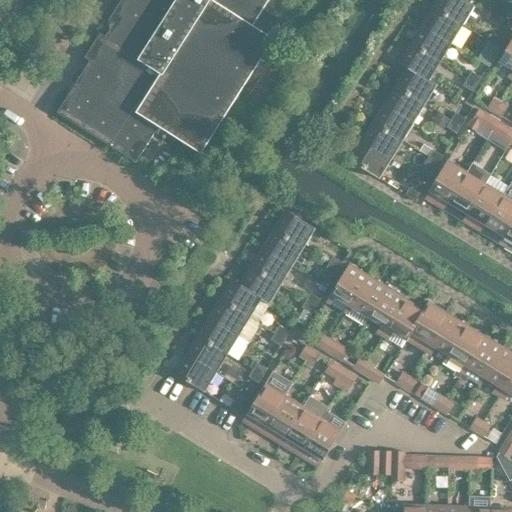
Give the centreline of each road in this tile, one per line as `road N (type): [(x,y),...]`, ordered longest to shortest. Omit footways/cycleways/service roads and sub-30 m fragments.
road 1 (residential): [(174,223),(0,110)]
road 2 (residential): [(286,488),(141,400)]
road 3 (residential): [(286,488),(313,485),(369,416),(409,439)]
road 4 (residential): [(117,511),(3,468)]
